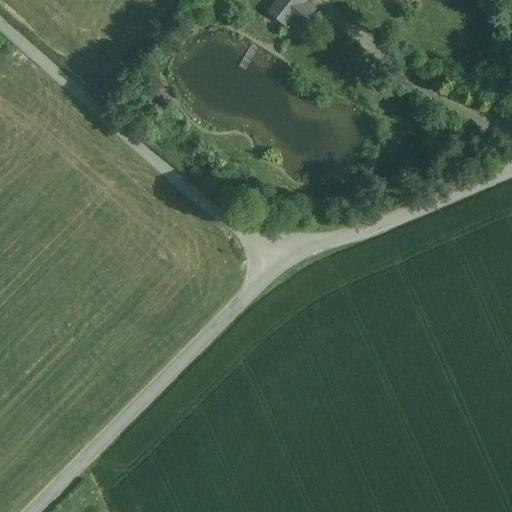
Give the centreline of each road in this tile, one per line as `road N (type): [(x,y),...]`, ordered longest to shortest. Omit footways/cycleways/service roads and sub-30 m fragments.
road 1 (unclassified): [(0,24),(237,231),(269,278)]
road 2 (unclassified): [(37,511),(269,278)]
road 3 (unclassified): [(269,278),(511,168)]
